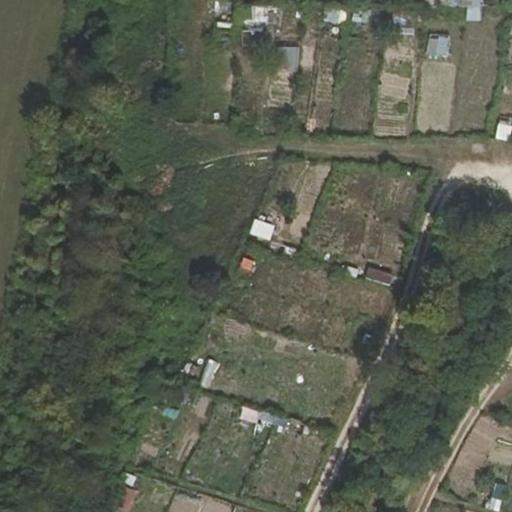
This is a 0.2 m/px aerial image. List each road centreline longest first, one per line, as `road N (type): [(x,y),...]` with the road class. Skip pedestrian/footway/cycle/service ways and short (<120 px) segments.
road 1 (track): [(319,511),(454,178),(482,174),(511,185)]
road 2 (track): [(511,348),(466,415),(421,511)]
